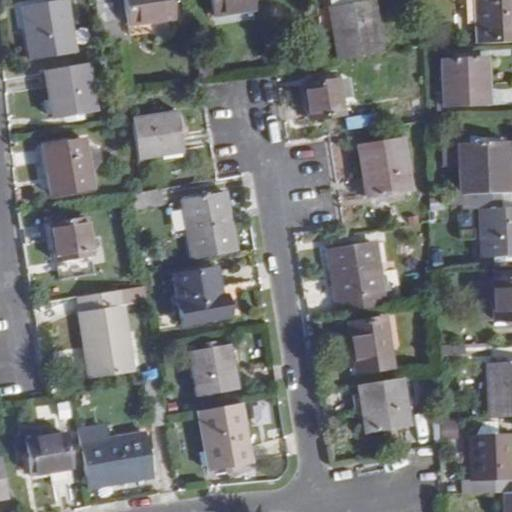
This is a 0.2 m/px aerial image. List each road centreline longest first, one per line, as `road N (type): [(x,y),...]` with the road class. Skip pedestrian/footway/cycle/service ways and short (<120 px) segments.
road 1 (residential): [(241,126),(302,186),(272,230),(317,498)]
road 2 (residential): [(317,498),(190,511)]
